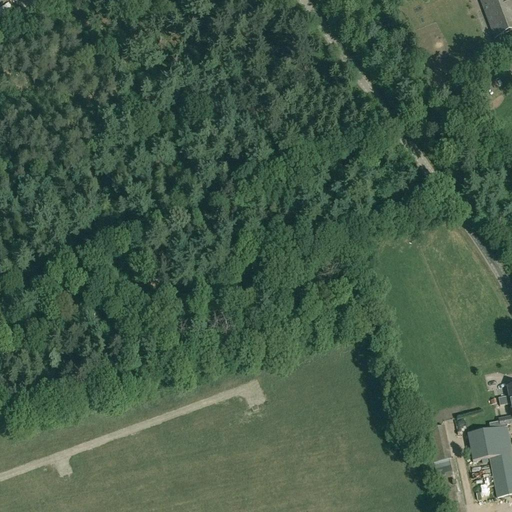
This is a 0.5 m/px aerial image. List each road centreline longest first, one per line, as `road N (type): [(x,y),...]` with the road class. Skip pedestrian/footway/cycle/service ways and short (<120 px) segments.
road 1 (tertiary): [(511,296),(303,0)]
road 2 (track): [(0,477),(258,383)]
